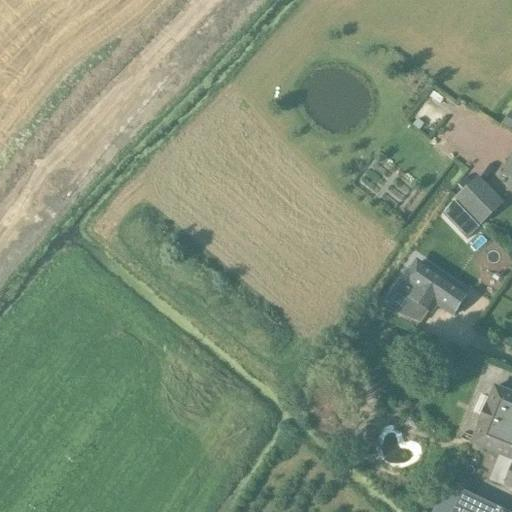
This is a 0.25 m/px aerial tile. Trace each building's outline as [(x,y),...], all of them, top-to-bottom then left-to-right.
[(511,114),(501,126),(511,130),(511,114)] [(511,157),(510,156),(502,176),(511,180),(511,183),(509,191),(511,192),(511,157)] [(505,203),(479,176),(456,199),(481,226),(505,203)] [(444,214),(466,239),(480,227),(455,201),(444,214)] [(401,280),(383,308),(420,322),(434,304),(452,316),(469,293),(425,261),(408,285),(401,280)] [(500,456),(490,481),(511,489),(511,394),(495,388),(473,445),(500,456)] [(505,511),(464,492),(454,511),(505,511)]
